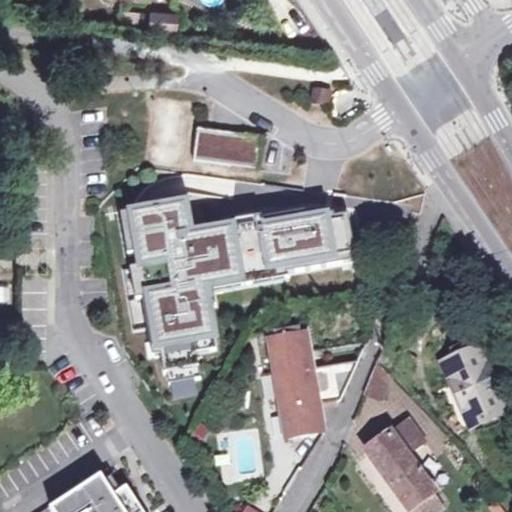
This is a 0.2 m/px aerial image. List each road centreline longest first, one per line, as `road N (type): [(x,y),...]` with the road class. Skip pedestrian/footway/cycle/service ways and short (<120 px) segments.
road 1 (residential): [(191,511),(66,316),(57,116),(0,67)]
road 2 (unclassified): [(290,511),(395,313)]
road 3 (secondary): [(399,109),(511,276)]
road 4 (secondary): [(323,0),(399,109)]
